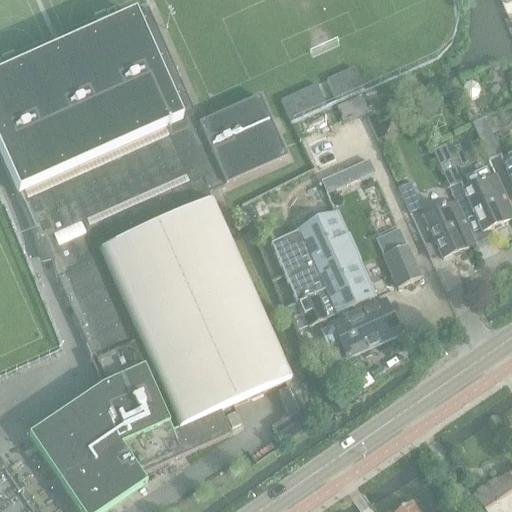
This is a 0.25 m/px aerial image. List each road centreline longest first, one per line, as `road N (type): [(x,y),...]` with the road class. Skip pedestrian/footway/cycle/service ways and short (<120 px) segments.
road 1 (tertiary): [(259,511),(511,338)]
road 2 (unknown): [(511,248),(463,291),(479,360)]
